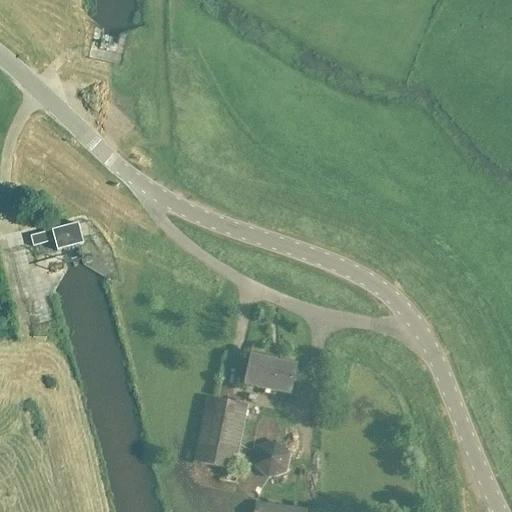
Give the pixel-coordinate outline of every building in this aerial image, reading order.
[(33,226),(40,224),(39,217),(31,219),(33,226)] [(77,223),(29,236),(31,246),(53,240),(56,251),(82,244),(77,223)] [(290,395),(296,365),(251,355),(245,385),(290,395)] [(248,405),(208,397),(195,462),(235,470),(248,405)] [(286,472),(291,454),(276,440),(257,446),(253,465),(268,478),(286,472)] [(307,511),(308,510),(257,502),(255,511),(307,511)]
